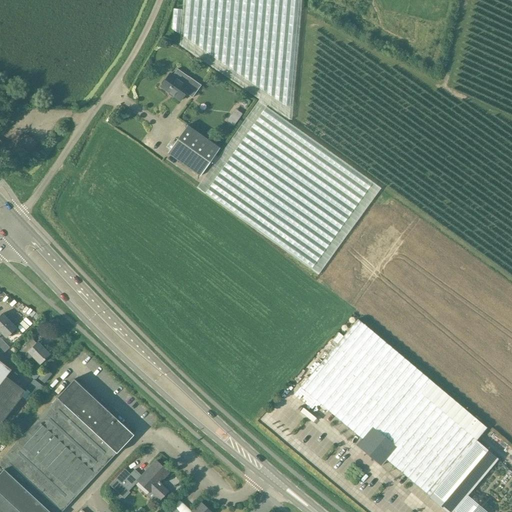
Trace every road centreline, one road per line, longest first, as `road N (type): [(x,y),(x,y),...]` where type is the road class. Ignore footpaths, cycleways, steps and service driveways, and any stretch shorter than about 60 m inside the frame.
road 1 (secondary): [(3,234),(112,347),(262,476)]
road 2 (secondary): [(268,466),(19,217)]
road 3 (unclassified): [(19,217),(123,69),(159,0)]
road 4 (unclassified): [(146,431),(219,499),(243,499),(262,476)]
